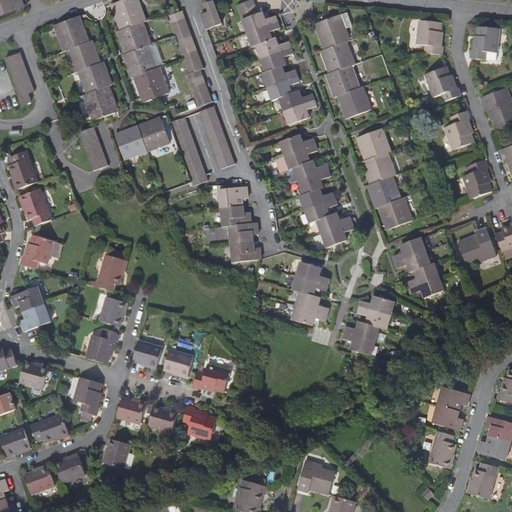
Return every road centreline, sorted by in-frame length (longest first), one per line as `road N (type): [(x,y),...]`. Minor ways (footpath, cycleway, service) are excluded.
road 1 (residential): [(511,205),(458,60),(461,8)]
road 2 (residential): [(19,498),(9,469),(94,436),(108,417),(115,378)]
road 3 (residential): [(446,511),(489,376),(511,357)]
road 4 (residential): [(0,314),(18,232),(0,168)]
road 5 (residential): [(0,324),(47,360),(115,378)]
